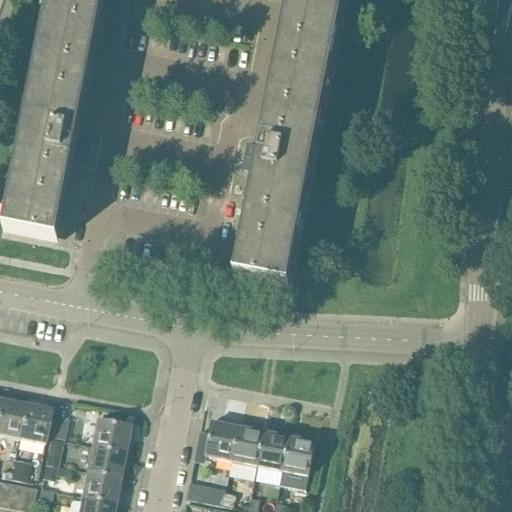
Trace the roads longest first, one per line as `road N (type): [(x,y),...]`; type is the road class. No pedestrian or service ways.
road 1 (tertiary): [(479,345),(498,0)]
road 2 (residential): [(188,0),(268,15),(254,91),(221,162),(208,239)]
road 3 (residential): [(479,345),(194,329)]
road 4 (residential): [(97,216),(122,0)]
road 5 (residential): [(157,511),(194,329)]
